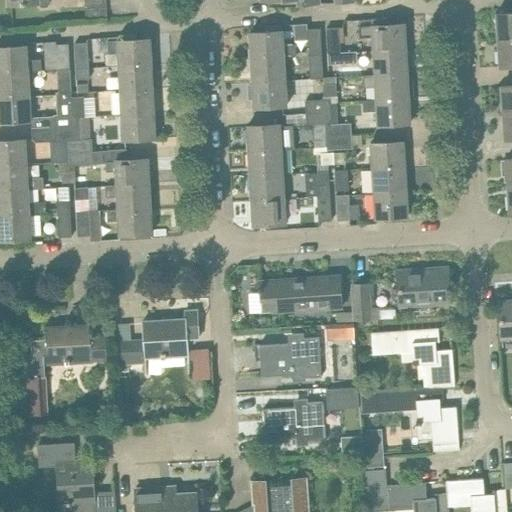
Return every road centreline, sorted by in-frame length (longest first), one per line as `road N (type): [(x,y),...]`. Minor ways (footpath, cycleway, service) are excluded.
road 1 (residential): [(115,446),(204,439),(225,418),(216,245)]
road 2 (residential): [(216,245),(472,230)]
road 3 (residential): [(202,23),(456,5)]
road 4 (residential): [(472,230),(456,5)]
road 5 (residential): [(216,245),(202,23)]
road 6 (residential): [(216,245),(0,258)]
road 7 (residential): [(493,425),(472,230)]
road 8 (residential): [(0,38),(152,27)]
